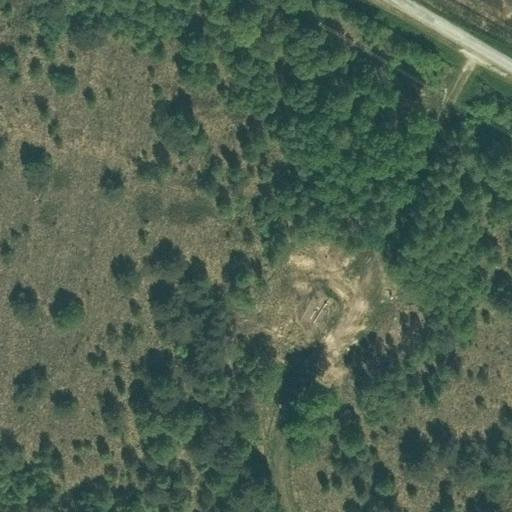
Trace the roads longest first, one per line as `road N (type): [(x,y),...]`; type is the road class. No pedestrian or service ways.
road 1 (track): [(484,48),(310,360),(280,448),(292,511)]
road 2 (track): [(400,0),(511,64)]
